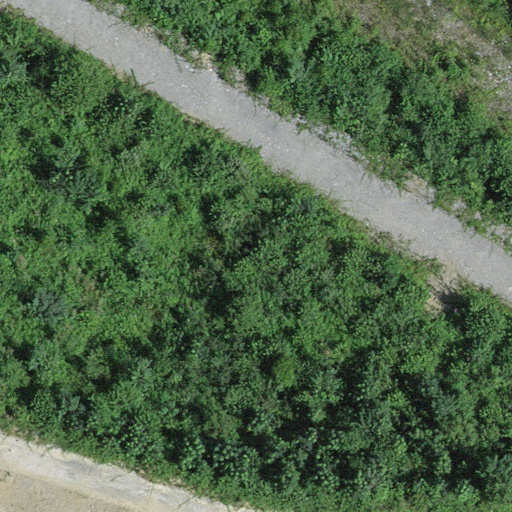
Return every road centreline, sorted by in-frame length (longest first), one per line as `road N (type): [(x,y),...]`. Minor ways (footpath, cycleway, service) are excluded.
road 1 (track): [(92,0),(511,248)]
road 2 (track): [(0,432),(273,511)]
